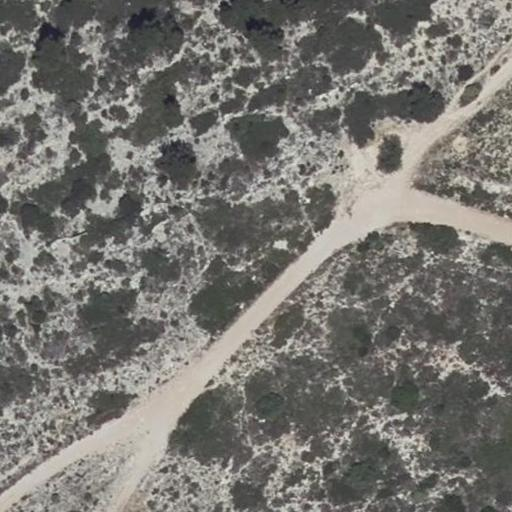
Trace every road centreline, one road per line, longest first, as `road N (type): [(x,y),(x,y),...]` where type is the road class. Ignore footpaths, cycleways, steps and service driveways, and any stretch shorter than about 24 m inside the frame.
road 1 (track): [(392,201),(298,266),(172,400)]
road 2 (track): [(0,511),(172,400)]
road 3 (track): [(511,231),(392,201)]
